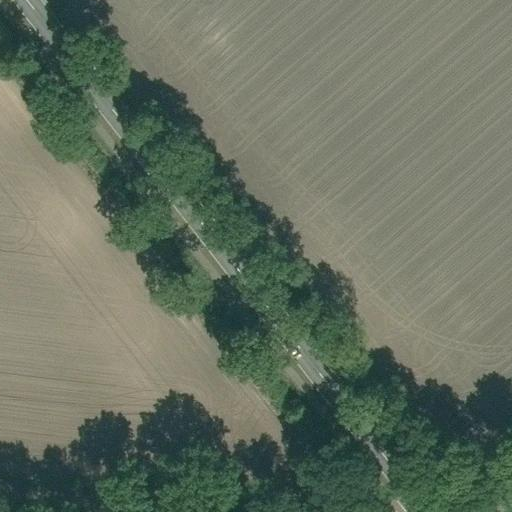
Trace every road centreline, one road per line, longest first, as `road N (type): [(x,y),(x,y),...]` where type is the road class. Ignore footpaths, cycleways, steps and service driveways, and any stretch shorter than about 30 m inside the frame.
road 1 (secondary): [(425,511),(19,0)]
road 2 (residential): [(314,511),(0,474)]
